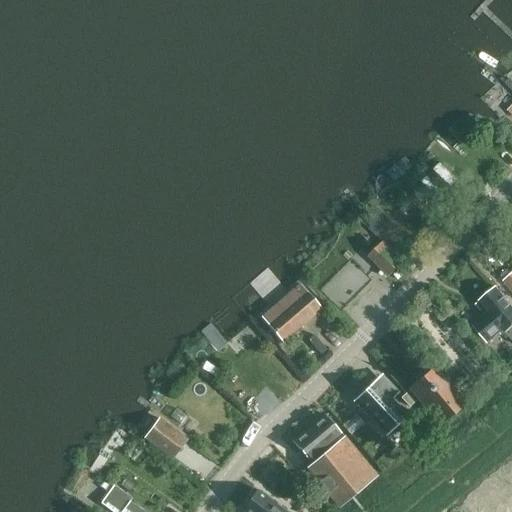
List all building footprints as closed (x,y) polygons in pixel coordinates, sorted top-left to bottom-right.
[(391,276),(405,261),(385,241),(370,256),(391,276)] [(344,301),(366,282),(350,264),(328,283),(344,301)] [(284,342),(307,323),(304,319),(320,305),(302,284),(289,296),(294,302),(268,323),(284,342)] [(511,303),(498,287),(481,300),(482,301),(478,304),(487,316),(474,326),(490,344),(506,331),(511,337),(511,303)] [(318,335),(305,346),(318,362),(331,351),(318,335)] [(443,425),(467,405),(435,367),(411,387),(443,425)] [(382,375),(355,401),(388,436),(408,416),(393,400),(399,393),(382,375)] [(239,403),(247,396),(232,378),(224,384),(239,403)] [(326,454),(346,437),(329,418),(327,414),(294,442),(311,461),(323,451),(326,454)] [(175,459),(189,440),(160,418),(146,437),(175,459)] [(346,437),(326,454),(309,468),(341,506),(378,475),(346,437)] [(115,485),(102,503),(114,511),(145,511),(131,502),(133,499),(115,485)] [(286,511),(260,492),(245,511),(244,511),(286,511)]
